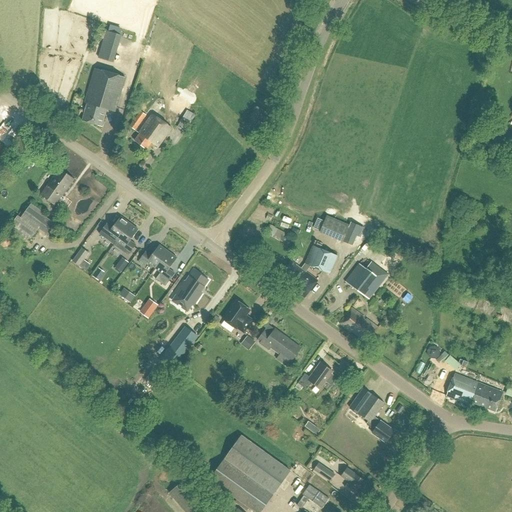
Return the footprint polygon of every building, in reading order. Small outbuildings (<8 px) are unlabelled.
[(106,31),(98,58),(113,62),(121,35),(120,35),(108,31),(106,31)] [(115,113),(125,80),(96,70),(85,104),(87,105),(82,121),(102,127),(107,111),(115,113)] [(77,95),(71,99),(75,104),(81,100),(77,95)] [(0,104),(0,136),(4,137),(12,108),(0,104)] [(146,115),(140,111),(129,125),(135,130),(146,115)] [(159,148),(172,130),(152,115),(139,134),(140,135),(135,142),(148,151),(153,144),(159,148)] [(511,148),(511,132),(495,130),(493,146),(511,148)] [(60,169),(48,186),(41,195),(56,206),(63,197),(75,181),(60,169)] [(272,201),(276,194),(266,189),(262,196),(272,201)] [(51,238),(59,227),(30,206),(21,218),(18,216),(7,231),(23,243),(27,238),(31,240),(39,229),(51,238)] [(325,221),(320,232),(343,242),(343,241),(347,231),(350,226),(327,216),(325,221)] [(115,245),(117,241),(130,224),(121,218),(113,229),(107,224),(100,234),(115,245)] [(130,224),(117,241),(122,245),(119,249),(129,256),(136,246),(131,242),(139,231),(130,224)] [(282,241),(286,234),(272,226),(268,233),(282,241)] [(87,249),(90,241),(85,238),(81,247),(87,249)] [(2,240),(0,242),(0,243),(0,246),(3,248),(6,248),(9,245),(8,241),(6,239),(2,240)] [(305,263),(300,269),(290,262),(279,276),(295,288),(293,290),(304,299),(317,282),(306,274),(311,266),(330,274),(338,256),(313,245),(305,263)] [(156,270),(168,253),(159,246),(151,257),(145,253),(138,263),(144,267),(147,263),(156,270)] [(72,261),(79,266),(88,253),(82,248),(72,261)] [(156,270),(161,273),(157,279),(166,286),(175,274),(169,270),(177,259),(168,253),(156,270)] [(122,258),(115,268),(121,272),(128,262),(122,258)] [(360,264),(345,282),(369,300),(389,275),(372,261),(366,269),(360,264)] [(184,281),(175,294),(193,307),(202,294),(200,293),(209,281),(194,271),(189,278),(186,283),(184,281)] [(453,288),(448,301),(459,305),(464,291),(453,288)] [(129,293),(125,299),(130,303),(135,296),(129,293)] [(150,300),(145,306),(153,312),(158,306),(150,300)] [(236,300),(234,303),(222,319),(235,328),(237,327),(243,332),(251,321),(248,318),(247,319),(244,317),(249,310),(236,300)] [(493,304),(490,311),(508,319),(511,312),(493,304)] [(366,344),(378,329),(350,308),(339,324),(366,344)] [(175,341),(161,360),(173,369),(187,350),(191,345),(197,337),(185,328),(179,336),(175,341)] [(288,368),(291,363),(301,349),(275,330),(272,335),(266,331),(259,341),(265,346),(266,344),(280,354),(276,359),(288,368)] [(324,334),(320,342),(326,346),(330,338),(324,334)] [(248,336),(241,345),(249,351),(256,343),(248,336)] [(338,378),(332,374),(333,373),(321,364),(310,378),(305,374),(298,384),(307,390),(312,383),(321,390),(326,383),(331,387),(338,378)] [(495,412),(503,392),(454,373),(446,396),(469,405),(470,403),(495,412)] [(349,409),(368,422),(366,425),(374,431),(372,434),(385,444),(394,432),(380,422),(374,418),(384,404),(372,396),(363,390),(349,409)] [(314,427),(311,431),(317,435),(320,430),(314,426),(314,427)] [(261,511),(291,471),(242,436),(210,480),(254,511),(261,511)] [(319,463),(314,470),(330,482),(335,474),(319,463)] [(346,469),(341,477),(349,483),(345,488),(356,497),(366,483),(346,469)] [(170,493),(185,511),(208,511),(212,509),(186,479),(170,493)] [(302,509),(309,499),(322,508),(329,498),(309,485),(303,495),(304,496),(297,505),(302,509)] [(225,493),(220,501),(229,506),(234,498),(225,493)] [(417,493),(411,500),(427,511),(428,511),(433,505),(417,493)]
